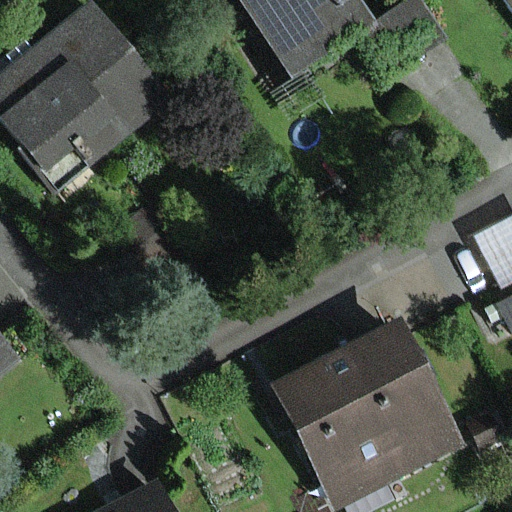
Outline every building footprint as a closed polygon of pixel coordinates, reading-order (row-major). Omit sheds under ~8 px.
[(260,0),(305,62),(383,6),(378,0),(260,0)] [(5,125),(57,182),(158,89),(105,32),(5,125)] [(0,364),(25,343),(0,314),(0,364)] [(302,388),(346,477),(467,418),(423,329),(302,388)] [(104,511),(175,511),(162,484),(104,511)]
